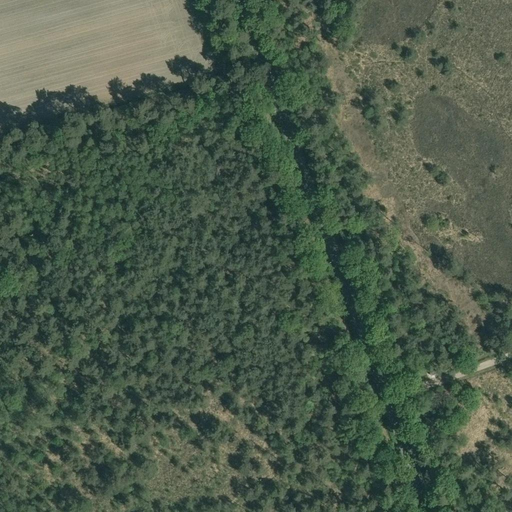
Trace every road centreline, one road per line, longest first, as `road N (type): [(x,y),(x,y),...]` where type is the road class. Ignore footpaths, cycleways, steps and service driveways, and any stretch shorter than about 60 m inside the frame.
road 1 (tertiary): [(427,511),(237,0)]
road 2 (unknown): [(385,398),(511,352)]
